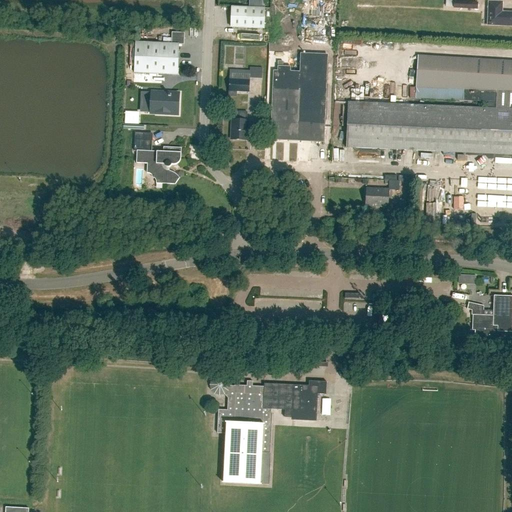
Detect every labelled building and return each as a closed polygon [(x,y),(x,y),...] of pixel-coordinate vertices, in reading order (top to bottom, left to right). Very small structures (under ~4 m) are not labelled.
[(511,25),(511,11),(502,11),(502,1),(488,0),(487,24),(511,25)] [(477,10),(477,2),(453,1),(453,8),(477,10)] [(264,29),(265,8),(232,7),(231,27),(264,29)] [(172,44),(178,44),(184,45),(185,33),(173,32),(172,44)] [(172,44),(135,42),(135,43),(130,43),(129,67),(134,67),(134,73),(177,75),(178,44),(172,44)] [(309,142),(324,142),(328,55),(301,54),(300,72),(287,71),(287,67),(283,67),(283,62),(278,61),(278,71),(274,71),(271,140),(285,141),(298,141),(298,126),(309,126),(309,142)] [(495,154),(511,154),(511,61),(417,56),(415,99),(488,102),(488,108),(348,102),(346,148),(486,154),(486,156),(488,159),(492,159),(495,157),(495,154)] [(262,79),(262,68),(249,67),(249,78),(262,79)] [(249,92),(249,80),(242,80),(242,75),(230,74),(229,96),(236,97),(236,92),(249,92)] [(155,112),(166,112),(167,111),(168,111),(169,112),(170,112),(171,113),(173,113),(174,112),(175,112),(176,111),(177,96),(166,96),(162,94),(152,94),(151,107),(155,112)] [(247,140),(247,121),(247,112),(232,112),(231,140),(247,140)] [(171,165),(173,165),(175,165),(176,165),(176,164),(177,164),(178,163),(179,162),(180,162),(180,161),(181,159),(181,148),(163,147),(163,152),(152,151),(152,140),(135,139),(134,151),(137,151),(136,163),(147,164),(147,173),(149,173),(151,175),(155,179),(156,181),(156,183),(175,184),(180,178),(179,177),(178,176),(177,175),(176,174),(175,173),(174,172),(172,172),(171,171),(170,171),(169,167),(170,167),(171,166),(171,165)] [(389,181),(389,189),(399,190),(399,182),(389,181)] [(388,207),(389,189),(367,188),(366,206),(388,207)] [(410,222),(411,203),(398,202),(397,221),(410,222)] [(459,283),(467,284),(467,276),(459,275),(459,283)] [(511,326),(511,296),(493,296),(493,313),(500,313),(499,326),(511,326)] [(500,313),(493,313),(493,316),(483,315),(483,306),(468,302),(467,309),(474,311),(474,315),(472,315),(472,330),(477,330),(477,340),(496,341),(497,341),(497,326),(499,326),(500,313)] [(497,341),(496,341),(496,346),(507,347),(507,342),(511,341),(511,326),(499,326),(497,326),(497,341)] [(256,428),(258,386),(234,385),(234,386),(229,386),(228,381),(225,378),(220,376),(215,377),(212,380),(210,385),(211,390),(215,394),(219,395),(224,394),(225,395),(228,398),(227,410),(218,410),(217,433),(226,434),(224,483),(269,485),(272,428),(256,428)] [(256,428),(272,428),(272,412),(271,412),(271,409),(285,410),(284,417),(292,418),(292,412),(299,413),(298,420),(316,421),(317,394),(326,395),(327,382),(309,381),(309,386),(264,384),(264,387),(258,386),(256,428)]
